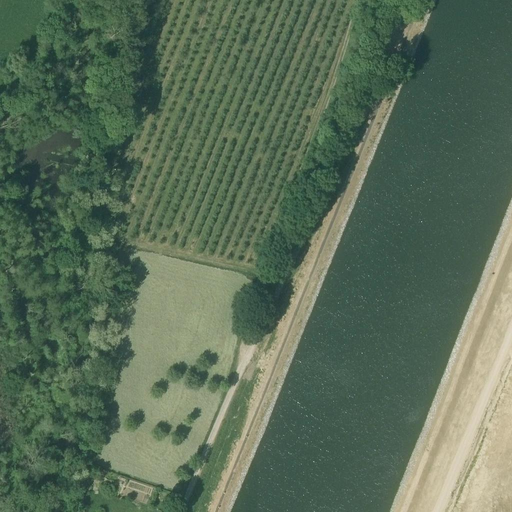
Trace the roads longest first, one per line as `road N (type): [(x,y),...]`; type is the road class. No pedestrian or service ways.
road 1 (unclassified): [(179,511),(371,89),(403,0)]
road 2 (track): [(358,0),(316,133),(244,311),(242,361)]
road 3 (unclassified): [(438,511),(511,335)]
